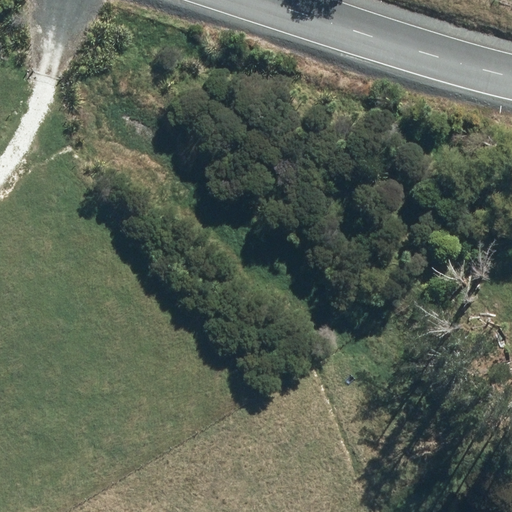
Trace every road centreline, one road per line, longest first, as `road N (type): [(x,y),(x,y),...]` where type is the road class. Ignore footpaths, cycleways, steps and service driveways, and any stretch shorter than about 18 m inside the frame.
road 1 (unclassified): [(254,0),(511,78)]
road 2 (track): [(74,0),(52,109),(0,196)]
